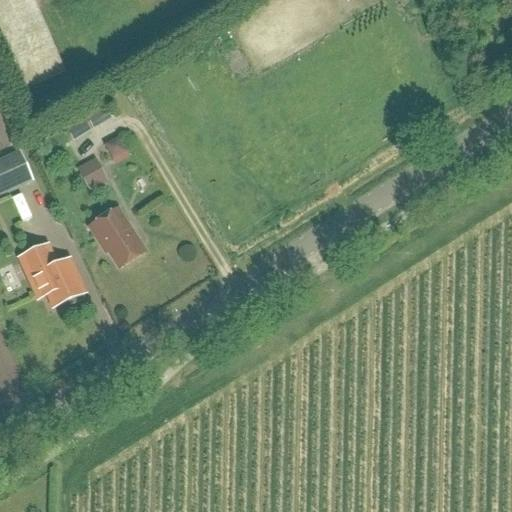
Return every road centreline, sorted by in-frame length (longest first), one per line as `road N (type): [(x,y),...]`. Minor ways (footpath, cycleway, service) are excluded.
road 1 (tertiary): [(0,443),(511,114)]
road 2 (track): [(235,292),(102,57)]
